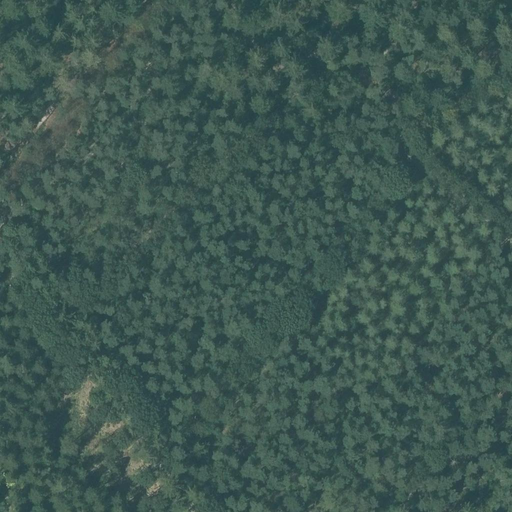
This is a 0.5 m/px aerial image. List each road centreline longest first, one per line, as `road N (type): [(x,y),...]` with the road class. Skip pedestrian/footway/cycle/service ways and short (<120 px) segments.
road 1 (track): [(511,74),(389,131),(342,143),(310,143),(252,121),(61,314)]
road 2 (unknown): [(190,511),(0,223)]
road 3 (track): [(0,192),(116,50),(180,0)]
road 4 (track): [(511,359),(383,511)]
